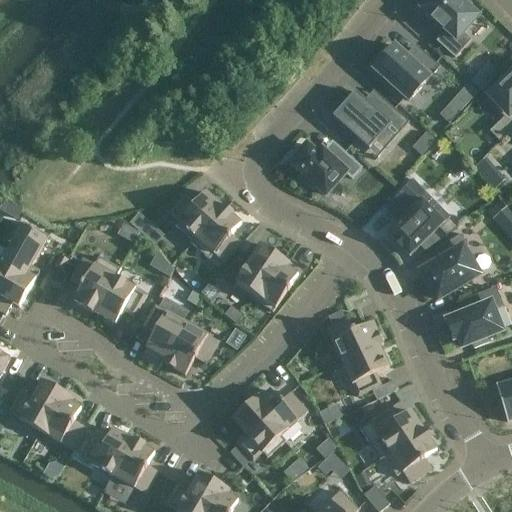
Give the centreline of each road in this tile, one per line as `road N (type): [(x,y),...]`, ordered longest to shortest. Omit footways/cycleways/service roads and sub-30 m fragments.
road 1 (residential): [(358,252),(267,199),(251,167),(387,0)]
road 2 (residential): [(205,413),(186,433),(169,436),(32,347),(39,319),(52,317),(98,341),(122,367)]
road 3 (residential): [(487,464),(436,379),(402,300),(358,252)]
road 4 (residential): [(358,252),(205,413)]
